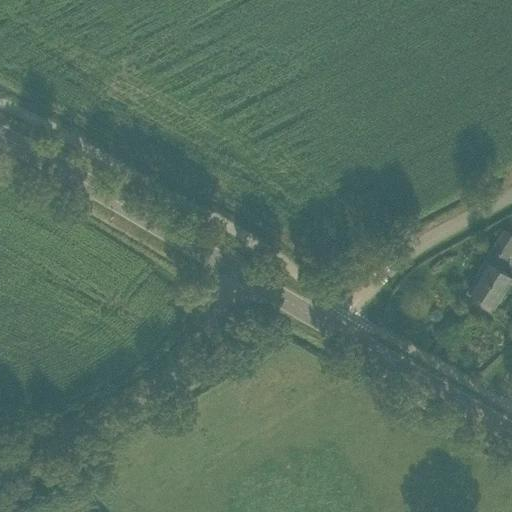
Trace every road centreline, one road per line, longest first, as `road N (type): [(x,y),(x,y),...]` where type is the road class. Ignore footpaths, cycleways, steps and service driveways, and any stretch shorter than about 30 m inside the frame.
road 1 (unclassified): [(0,478),(154,389),(243,274)]
road 2 (tertiary): [(0,134),(243,274)]
road 3 (unclassified): [(331,324),(430,238),(511,197)]
road 4 (tertiary): [(511,432),(331,324)]
